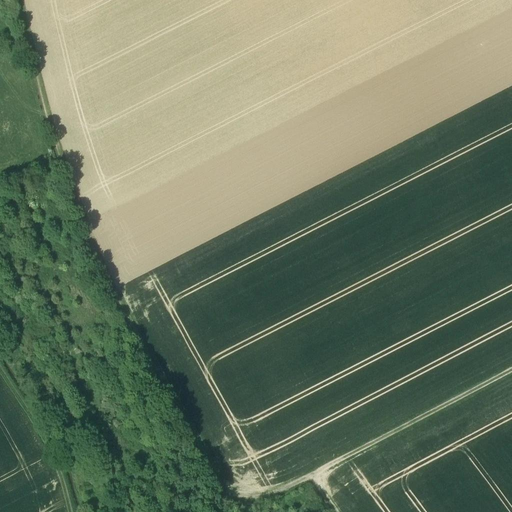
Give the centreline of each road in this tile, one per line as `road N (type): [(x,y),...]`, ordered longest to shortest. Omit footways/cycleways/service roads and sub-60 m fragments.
road 1 (track): [(307,477),(259,501),(223,492),(111,290),(40,104),(18,0)]
road 2 (track): [(336,511),(307,477),(353,464),(511,382)]
road 3 (track): [(0,363),(55,446),(74,511)]
